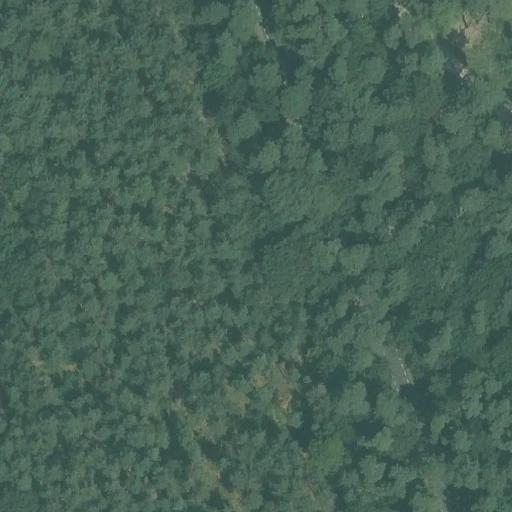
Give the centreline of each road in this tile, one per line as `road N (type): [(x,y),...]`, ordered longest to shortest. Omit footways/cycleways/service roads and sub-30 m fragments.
road 1 (tertiary): [(447,511),(259,0)]
road 2 (track): [(511,124),(380,0)]
